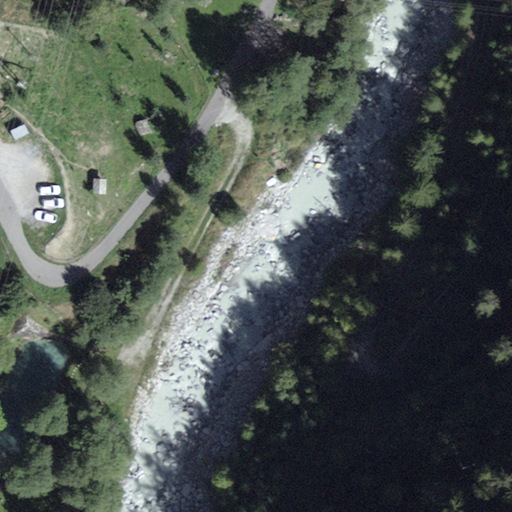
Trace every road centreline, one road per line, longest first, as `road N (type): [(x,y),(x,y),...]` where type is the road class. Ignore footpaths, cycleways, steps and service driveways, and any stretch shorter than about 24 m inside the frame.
road 1 (track): [(287,511),(439,195),(476,0)]
road 2 (track): [(358,368),(385,365),(444,311),(511,198)]
